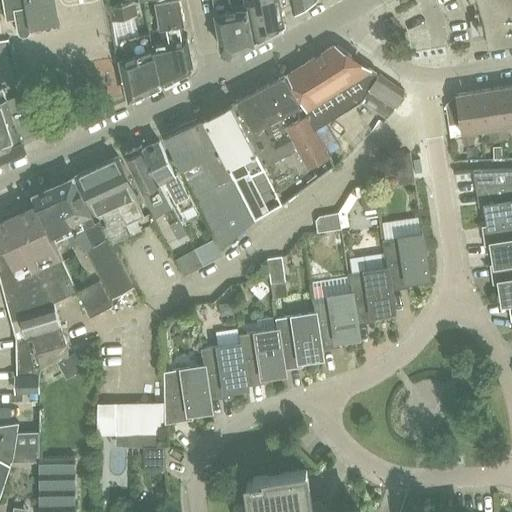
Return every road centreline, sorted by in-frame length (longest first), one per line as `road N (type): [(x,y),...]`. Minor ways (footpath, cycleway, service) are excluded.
road 1 (unclassified): [(0,178),(209,83)]
road 2 (residential): [(449,301),(452,248),(424,74)]
road 3 (residential): [(509,471),(416,478),(377,467),(348,447),(321,397)]
road 4 (residential): [(198,511),(199,467),(224,433),(321,397)]
road 5 (residential): [(321,397),(391,364),(449,301)]
road 6 (unclassified): [(209,83),(345,12)]
